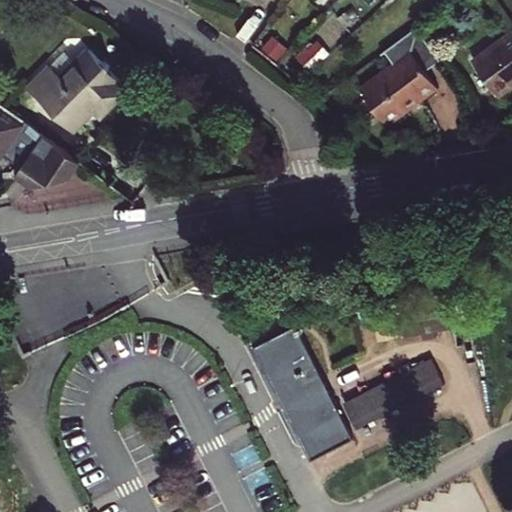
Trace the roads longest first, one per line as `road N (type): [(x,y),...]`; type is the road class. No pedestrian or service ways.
road 1 (unclassified): [(123,228),(143,292),(213,326),(231,344),(316,511)]
road 2 (residential): [(112,0),(179,29),(286,110),(309,195)]
road 3 (tertiary): [(511,160),(309,195)]
road 4 (tertiary): [(309,195),(123,228)]
road 5 (unclassified): [(359,511),(511,436)]
road 6 (tertiary): [(123,228),(0,248)]
